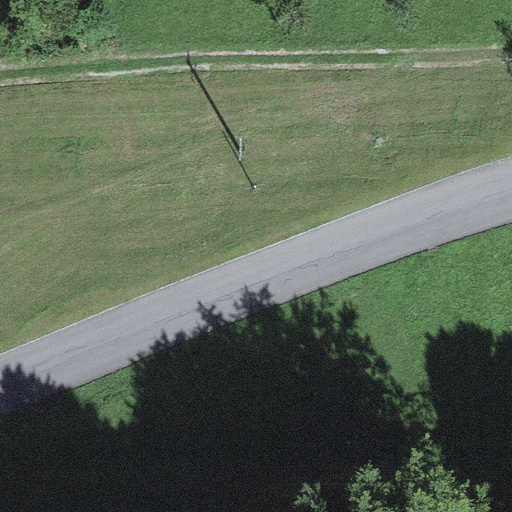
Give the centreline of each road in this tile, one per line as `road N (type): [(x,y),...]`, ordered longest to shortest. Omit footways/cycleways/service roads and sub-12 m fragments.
road 1 (unclassified): [(511,193),(229,293),(0,387)]
road 2 (track): [(0,75),(511,52)]
